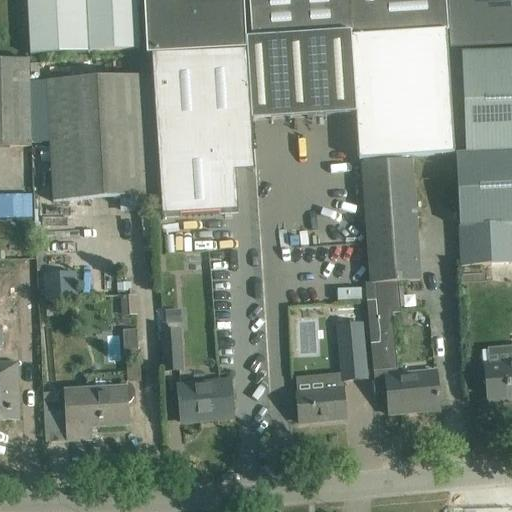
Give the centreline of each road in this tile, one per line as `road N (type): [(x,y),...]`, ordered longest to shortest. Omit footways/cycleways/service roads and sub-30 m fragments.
road 1 (residential): [(511,476),(210,502),(0,507)]
road 2 (unknown): [(272,495),(251,185),(257,144)]
road 3 (unknown): [(440,205),(465,478)]
